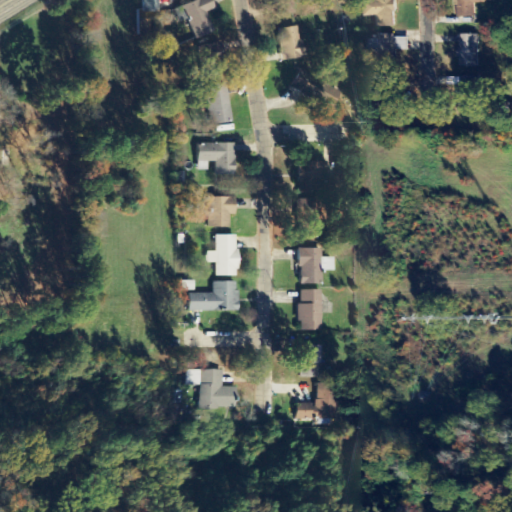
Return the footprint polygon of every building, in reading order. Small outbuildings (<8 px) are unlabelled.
[(140,0),(140,13),(156,14),(156,0),(140,0)] [(196,0),(178,8),(193,41),(211,33),(203,14),(212,10),(207,0),(196,0)] [(271,0),(275,18),(295,14),(294,6),(300,5),(298,0),(271,0)] [(372,0),(373,1),(360,2),(361,18),(375,17),(376,28),(394,27),(393,14),(396,14),(395,0),(372,0)] [(456,0),(456,19),(475,18),(475,5),(494,4),(494,0),(456,0)] [(277,31),(282,63),(306,59),(303,41),(299,41),(296,28),(277,31)] [(377,35),(377,41),(366,41),(366,63),(395,63),(395,42),(393,42),(393,35),(377,35)] [(460,36),(460,47),(457,47),(457,59),(460,59),(460,69),(479,69),(479,36),(460,36)] [(195,48),(200,80),(219,78),(217,63),(222,63),(219,44),(195,48)] [(299,71),(290,90),(332,111),(342,92),(299,71)] [(375,74),(375,109),(398,109),(399,74),(375,74)] [(460,78),(460,113),(482,114),(482,78),(460,78)] [(201,89),(208,128),(230,124),(223,85),(201,89)] [(195,145),(195,164),(213,164),(213,178),(232,178),(232,146),(195,145)] [(296,165),(296,196),(324,196),(325,165),(296,165)] [(204,199),(204,230),(227,230),(227,217),(232,217),(233,199),(204,199)] [(297,202),(296,240),(318,241),(319,202),(297,202)] [(212,236),(212,253),(204,253),(204,265),(212,265),(212,278),(233,278),(233,272),(236,272),(236,252),(233,252),(233,237),(212,236)] [(296,250),(296,268),(298,268),(298,286),(319,286),(320,250),(296,250)] [(210,284),(210,295),(185,295),(185,314),(236,314),(236,292),(233,292),(233,284),(210,284)] [(298,292),(298,306),(295,306),(295,323),(297,323),(297,332),(319,332),(319,292),(298,292)] [(297,348),(296,380),(316,380),(316,348),(297,348)] [(199,372),(199,387),(183,387),(184,412),(216,412),(216,410),(235,410),(235,389),(220,389),(220,372),(199,372)] [(315,386),(315,402),(313,402),(313,409),(311,409),(311,405),(294,405),(294,422),(336,422),(336,386),(315,386)]
